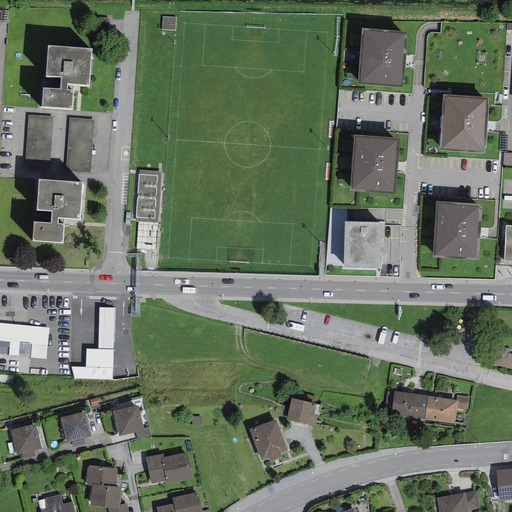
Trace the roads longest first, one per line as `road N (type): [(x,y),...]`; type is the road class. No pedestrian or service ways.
road 1 (residential): [(511,383),(204,310),(188,286)]
road 2 (primary): [(511,295),(188,286)]
road 3 (unknown): [(410,293),(420,43),(427,27),(438,26)]
road 4 (primary): [(511,454),(375,470),(265,511)]
road 5 (primary): [(188,286),(0,279)]
